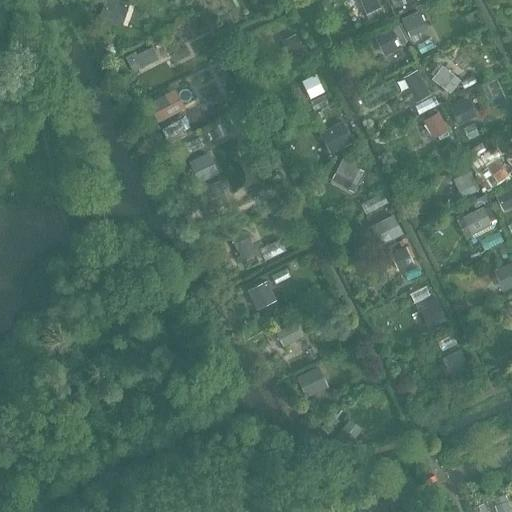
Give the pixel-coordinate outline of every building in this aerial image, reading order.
[(356,0),(357,0),(365,16),(383,6),(379,0),(356,0)] [(297,35),(282,42),(291,60),(306,53),(297,35)] [(317,77),(299,86),(307,102),(325,93),(317,77)] [(464,99),(446,108),(455,125),(473,117),(464,99)] [(440,112),(419,123),(429,141),(450,129),(440,112)] [(202,155),(174,169),(185,191),(213,178),(202,155)] [(363,173),(340,159),(327,181),(350,195),(363,173)] [(467,172),(452,180),(461,198),(476,190),(467,172)] [(485,206),(463,217),(472,235),(494,224),(485,206)] [(393,215),(369,228),(379,246),(403,233),(393,215)] [(511,263),(496,271),(505,291),(511,288),(511,263)] [(301,369),(278,380),(292,407),(315,396),(301,369)] [(336,423),(307,437),(319,461),(348,446),(336,423)]
